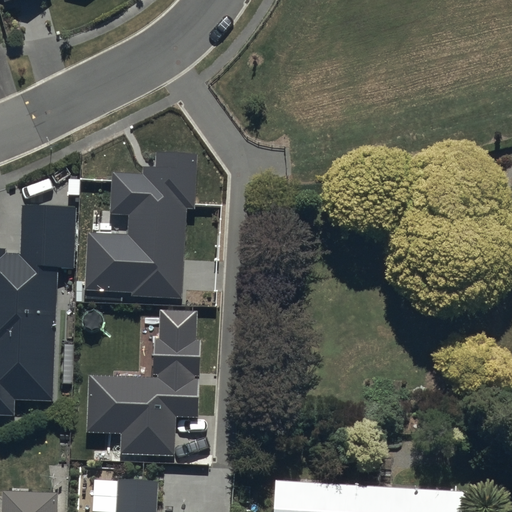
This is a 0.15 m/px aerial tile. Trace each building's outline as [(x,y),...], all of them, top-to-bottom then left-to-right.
[(196,155),(156,153),(155,168),(143,167),(142,173),(112,172),(110,214),(128,215),(127,234),(86,232),(84,290),(130,292),(130,298),(182,300),(187,208),(194,209),(196,155)] [(75,207),(23,205),(22,254),(5,254),(5,249),(0,248),(0,416),(16,417),(16,401),(54,402),(59,268),(73,269),(75,207)] [(197,311),(160,310),(159,338),(154,338),(153,376),(87,374),(86,433),(119,434),(119,453),(175,455),(176,417),(197,418),(200,340),(196,339),(197,311)] [(155,511),(159,482),(118,479),(115,511),(155,511)] [(465,511),(466,499),(274,487),(272,511),(465,511)] [(56,511),(57,499),(1,497),(0,510),(0,511),(56,511)]
